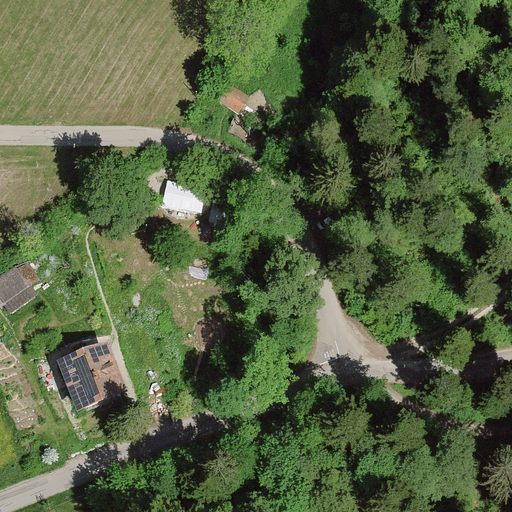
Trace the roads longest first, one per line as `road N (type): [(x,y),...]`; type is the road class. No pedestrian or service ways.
road 1 (unclassified): [(361,370),(335,334),(293,221),(249,168),(203,146),(148,135),(0,134)]
road 2 (unclassified): [(0,500),(361,370)]
road 3 (track): [(361,370),(388,396),(436,421),(511,430)]
road 4 (unclassified): [(511,361),(443,373),(361,370)]
